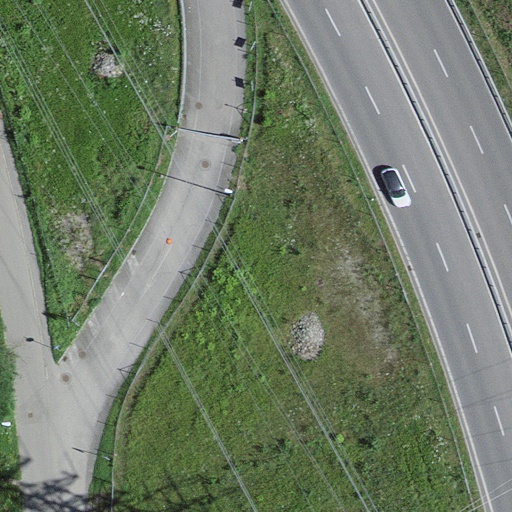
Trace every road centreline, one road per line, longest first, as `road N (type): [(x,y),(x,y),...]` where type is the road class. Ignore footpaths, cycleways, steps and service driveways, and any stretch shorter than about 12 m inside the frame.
road 1 (trunk): [(316,0),(431,235),(511,474)]
road 2 (unclassified): [(0,226),(41,443),(46,511)]
road 3 (trunk): [(511,228),(406,0)]
